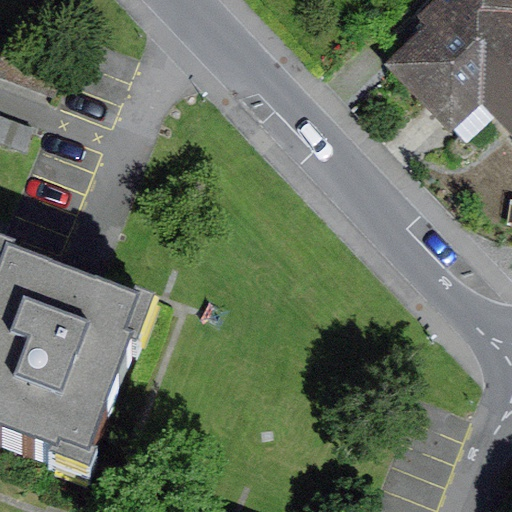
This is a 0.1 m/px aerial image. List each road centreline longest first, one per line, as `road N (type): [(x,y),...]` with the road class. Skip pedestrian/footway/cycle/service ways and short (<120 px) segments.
road 1 (residential): [(511,347),(393,238),(328,139),(179,0)]
road 2 (unknown): [(0,86),(113,141),(135,133),(181,1)]
road 3 (residential): [(511,393),(462,511)]
